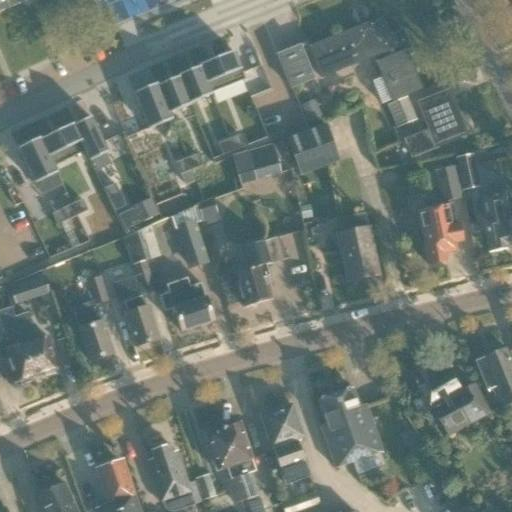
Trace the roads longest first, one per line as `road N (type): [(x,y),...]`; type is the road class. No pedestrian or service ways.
road 1 (tertiary): [(0,451),(238,364),(511,297)]
road 2 (residential): [(0,121),(276,0)]
road 3 (residential): [(511,119),(463,0)]
